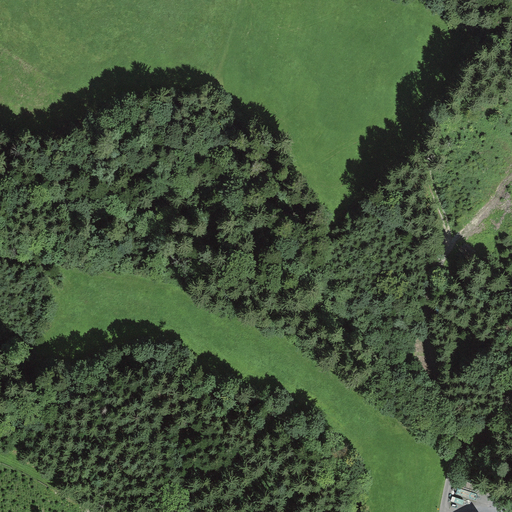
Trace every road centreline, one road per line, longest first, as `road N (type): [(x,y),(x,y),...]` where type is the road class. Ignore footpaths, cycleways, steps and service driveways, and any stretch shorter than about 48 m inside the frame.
road 1 (track): [(446,247),(428,293),(430,353),(457,440),(445,511)]
road 2 (track): [(0,458),(111,511)]
